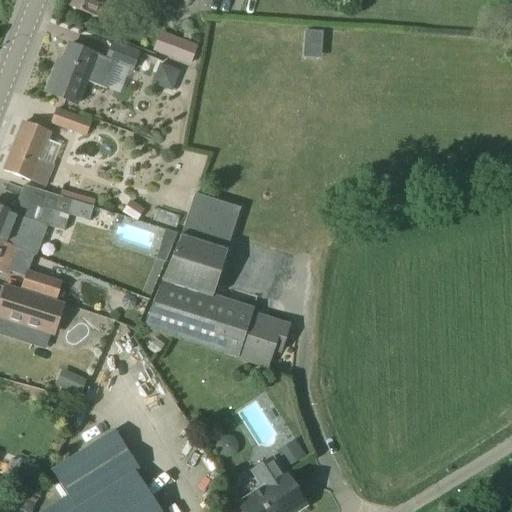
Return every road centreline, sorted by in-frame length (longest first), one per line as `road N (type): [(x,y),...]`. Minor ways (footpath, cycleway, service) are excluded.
road 1 (unknown): [(332,511),(302,450),(295,351)]
road 2 (unknown): [(74,432),(94,418),(122,416),(183,511)]
